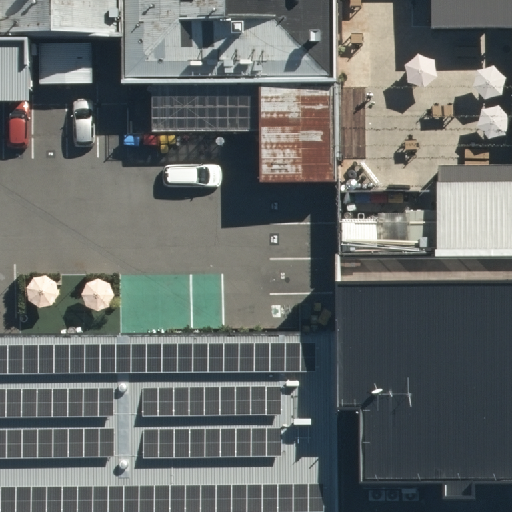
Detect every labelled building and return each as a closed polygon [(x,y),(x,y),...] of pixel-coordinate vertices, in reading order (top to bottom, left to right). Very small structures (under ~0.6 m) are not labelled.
[(125,0),(0,0),(0,102),(33,102),(33,88),(33,44),(126,43),(125,0)] [(341,188),(339,0),(126,0),(127,87),(258,87),(258,188),(341,188)] [(511,0),(437,0),(438,29),(511,28),(511,166),(442,167),(442,191),(443,259),(511,258),(511,0)] [(437,217),(345,218),(346,257),(437,256),(437,217)] [(350,413),(370,413),(371,485),(511,485),(511,283),(349,285),(350,413)] [(0,511),(346,511),(343,333),(0,336),(0,511)]
